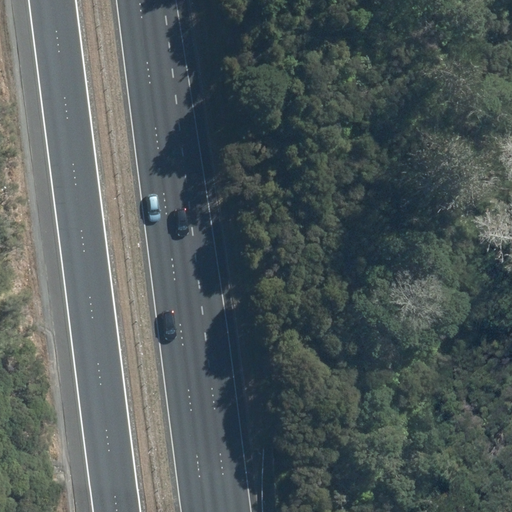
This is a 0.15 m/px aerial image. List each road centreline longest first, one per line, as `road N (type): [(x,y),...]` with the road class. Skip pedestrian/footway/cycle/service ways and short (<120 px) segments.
road 1 (motorway): [(148,0),(221,511)]
road 2 (motorway): [(116,511),(52,0)]
